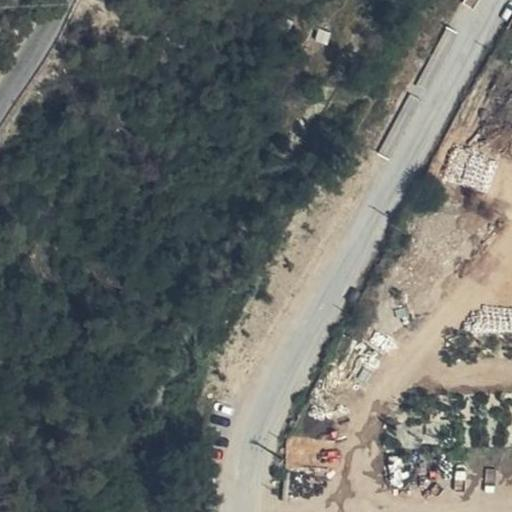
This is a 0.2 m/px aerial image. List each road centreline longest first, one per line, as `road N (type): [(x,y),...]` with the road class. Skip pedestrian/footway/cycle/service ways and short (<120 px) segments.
road 1 (unclassified): [(246,511),(249,437),(310,307),(487,0)]
road 2 (residential): [(62,0),(0,108)]
